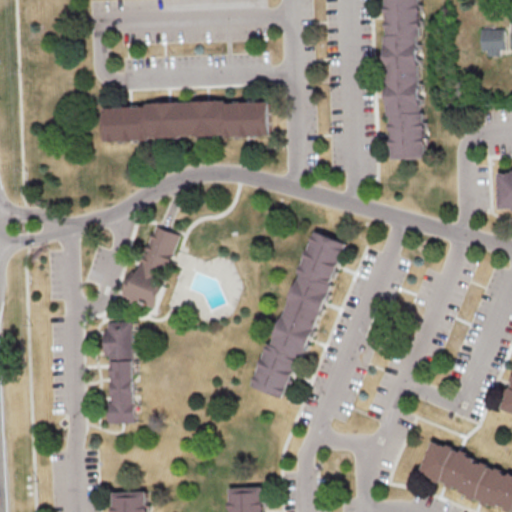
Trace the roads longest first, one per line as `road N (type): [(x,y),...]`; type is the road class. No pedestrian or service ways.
road 1 (residential): [(511,250),(210,172),(160,183),(118,212),(0,229)]
road 2 (residential): [(400,221),(391,262),(308,446),(306,511)]
road 3 (residential): [(362,511),(369,471),(461,238)]
road 4 (residential): [(68,225),(80,429),(74,511)]
